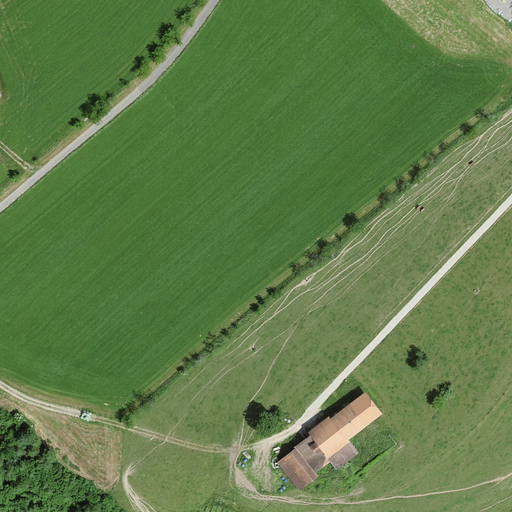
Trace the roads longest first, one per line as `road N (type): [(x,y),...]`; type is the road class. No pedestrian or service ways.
road 1 (track): [(0,387),(19,401),(211,451),(299,429)]
road 2 (unclassified): [(0,208),(141,89),(212,0)]
